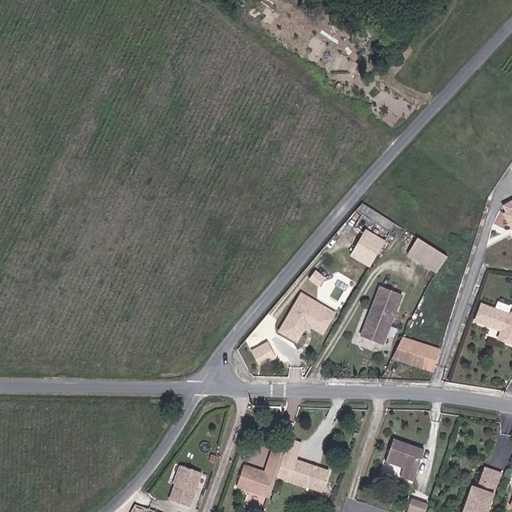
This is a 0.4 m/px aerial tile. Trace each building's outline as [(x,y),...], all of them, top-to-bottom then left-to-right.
[(363,243),(380,254),(388,241),(370,230),(363,243)] [(409,255),(442,272),(451,253),(419,236),(409,255)] [(380,254),(363,243),(356,254),(373,265),(380,254)] [(321,284),(327,276),(318,269),(312,278),(321,284)] [(384,346),(403,296),(381,288),(363,338),(384,346)] [(303,296),(295,309),(282,332),(296,342),(305,329),(305,324),(310,323),(311,328),(320,334),(325,332),(332,321),(308,306),(311,301),(303,296)] [(308,306),(332,321),(335,316),(311,301),(308,306)] [(511,314),(506,317),(482,308),(476,324),(499,332),(500,329),(508,333),(504,344),(511,346),(511,314)] [(500,329),(499,332),(503,334),(500,342),(504,344),(508,333),(500,329)] [(443,360),(407,349),(399,368),(437,380),(443,360)] [(269,351),(253,356),(257,371),(274,366),(269,351)] [(391,462),(398,439),(393,438),(386,460),(391,462)] [(407,443),(398,439),(391,462),(401,465),(407,443)] [(420,446),(407,443),(401,465),(403,466),(401,474),(411,477),(420,446)] [(420,446),(411,477),(413,478),(422,447),(420,446)] [(239,486),(271,497),(287,451),(275,447),(267,472),(246,465),(239,486)] [(297,461),(290,481),(324,492),(330,471),(297,461)] [(192,508),(204,474),(185,467),(173,501),(192,508)] [(474,490),(470,503),(472,504),(471,509),(468,508),(466,511),(489,511),(502,476),(487,471),(480,493),(474,490)] [(489,511),(491,511),(503,476),(502,476),(489,511)] [(411,511),(430,511),(432,505),(416,500),(411,511)]
